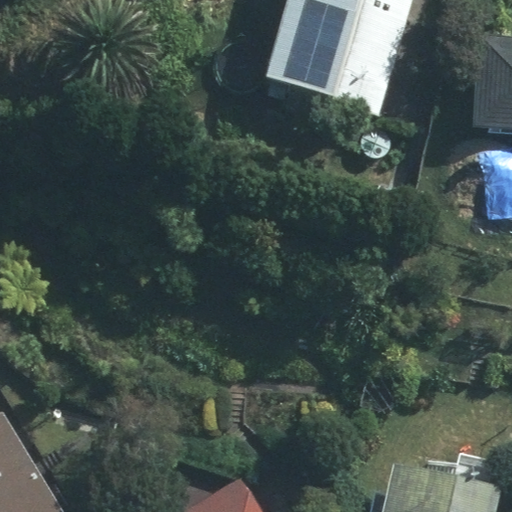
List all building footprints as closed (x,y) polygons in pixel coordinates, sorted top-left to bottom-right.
[(409,0),(284,0),(258,95),(374,126),(409,0)] [(511,55),(478,56),(468,139),(511,140),(511,55)] [(0,511),(42,511),(0,442),(0,511)] [(492,511),(495,500),(385,478),(377,511),(492,511)] [(245,511),(234,494),(205,511),(245,511)]
